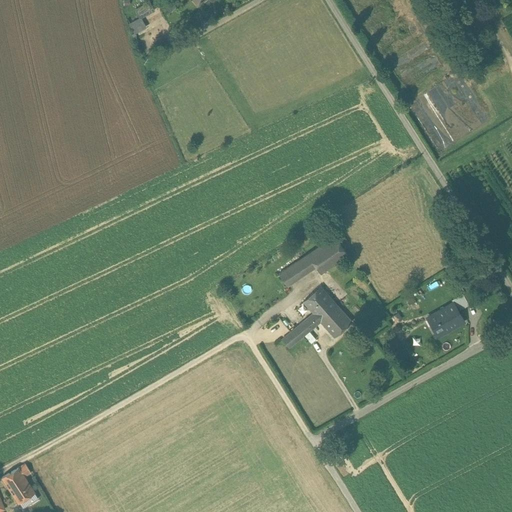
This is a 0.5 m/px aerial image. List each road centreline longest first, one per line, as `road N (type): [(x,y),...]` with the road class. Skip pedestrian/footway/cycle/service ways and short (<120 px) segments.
road 1 (unclassified): [(511,291),(331,0)]
road 2 (unclassified): [(358,511),(317,443),(511,329)]
